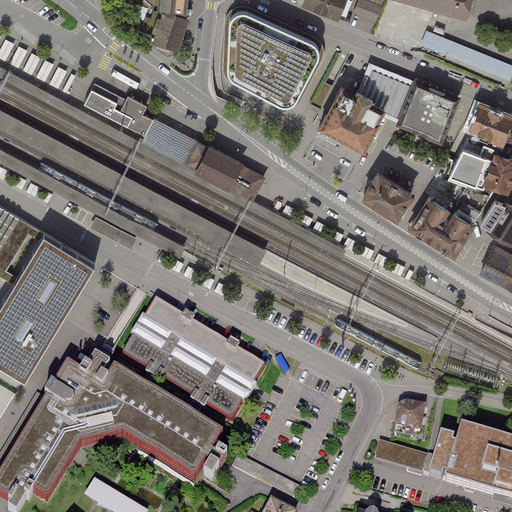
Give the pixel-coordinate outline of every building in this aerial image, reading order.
[(115,0),(119,3),(149,13),(151,7),(158,9),(159,0),(115,0)] [(159,0),(158,9),(185,18),(187,0),(159,0)] [(302,0),(299,6),(335,21),(343,0),(302,0)] [(359,0),(354,14),(374,22),(380,7),(362,0),(359,0)] [(399,0),(435,10),(464,19),(469,0),(399,0)] [(187,19),(185,18),(158,9),(151,7),(149,13),(144,27),(158,32),(155,39),(178,47),(187,19)] [(230,21),(228,67),(229,70),(230,74),(232,76),(234,78),(282,103),(287,104),(292,104),(296,101),(298,98),(320,56),(322,52),(321,46),(319,42),(315,39),(249,9),(245,9),(241,9),(237,10),(234,13),(231,17),(230,21)] [(511,74),(511,64),(431,32),(425,45),(510,80),(511,74)] [(0,56),(67,92),(76,74),(0,34),(0,56)] [(328,128),(367,145),(381,113),(441,139),(460,97),(371,58),(357,90),(338,82),(320,124),(328,128)] [(0,75),(343,257),(348,249),(186,163),(142,140),(0,65),(0,75)] [(83,103),(126,126),(132,113),(122,108),(127,98),(118,94),(110,89),(101,85),(94,82),(93,84),(92,86),(83,103)] [(126,126),(145,135),(153,119),(142,113),(143,111),(145,108),(146,107),(147,105),(140,101),(132,97),(128,95),(128,97),(127,98),(122,108),(132,113),(126,126)] [(468,129),(501,143),(502,141),(511,144),(511,117),(479,104),(468,129)] [(0,126),(260,264),(268,248),(0,107),(0,126)] [(187,162),(198,140),(154,117),(153,119),(145,135),(142,140),(186,163),(187,162)] [(198,140),(187,162),(253,198),(265,176),(224,154),(198,140)] [(186,246),(0,148),(0,161),(181,256),(186,246)] [(449,172),(502,191),(505,185),(511,188),(511,185),(511,165),(511,164),(511,160),(489,152),(487,158),(458,148),(449,172)] [(394,218),(396,219),(412,195),(375,172),(360,197),(394,218)] [(408,228),(452,256),(482,211),(470,203),(466,208),(463,206),(452,223),(438,214),(445,203),(430,193),(408,228)] [(276,198),(270,209),(409,282),(414,271),(276,198)] [(489,230),(511,243),(511,206),(496,201),(481,224),(490,229),(489,230)] [(42,232),(0,207),(0,276),(12,283),(42,232)] [(101,233),(131,249),(135,243),(137,238),(107,222),(96,216),(90,227),(101,233)] [(76,253),(42,232),(12,283),(0,302),(0,365),(24,380),(94,263),(76,253)] [(477,273),(511,290),(511,256),(491,246),(477,273)] [(242,294),(162,252),(160,256),(158,261),(237,302),(242,294)] [(206,407),(233,423),(267,368),(157,301),(123,357),(150,373),(161,380),(195,400),(206,407)] [(68,367),(0,479),(0,504),(10,510),(8,511),(21,511),(31,496),(48,506),(81,450),(123,441),(198,486),(201,481),(211,487),(221,469),(226,461),(216,455),(226,439),(197,422),(186,415),(152,394),(141,388),(96,361),(86,378),(68,367)] [(152,394),(161,380),(150,373),(141,388),(152,394)] [(197,422),(206,407),(195,400),(186,415),(197,422)] [(401,405),(395,410),(393,429),(421,432),(424,408),(401,405)] [(511,500),(511,443),(462,429),(457,448),(452,446),(454,441),(441,437),(429,477),(442,481),(443,476),(448,477),(447,481),(511,500)] [(428,474),(433,457),(385,443),(380,460),(428,474)]
